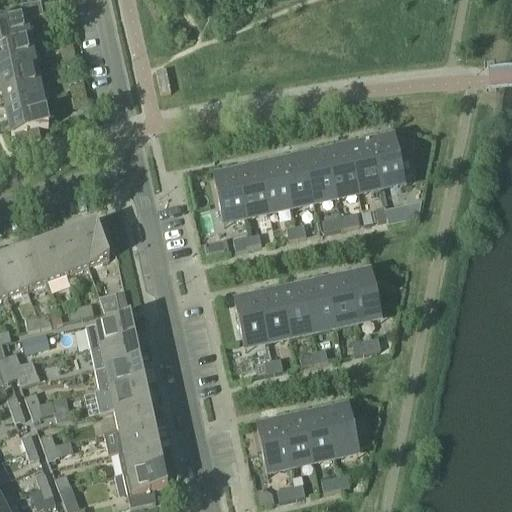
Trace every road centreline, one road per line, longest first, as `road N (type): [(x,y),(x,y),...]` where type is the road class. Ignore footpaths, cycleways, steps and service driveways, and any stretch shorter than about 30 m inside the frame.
road 1 (residential): [(211,511),(137,173)]
road 2 (residential): [(99,0),(137,173)]
road 3 (residential): [(0,209),(137,173)]
